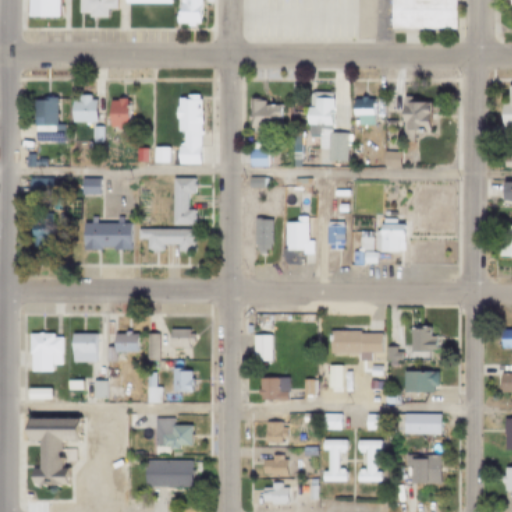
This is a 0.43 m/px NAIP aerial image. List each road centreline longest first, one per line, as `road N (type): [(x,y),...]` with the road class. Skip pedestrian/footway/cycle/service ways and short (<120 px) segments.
road 1 (tertiary): [(467,511),(475,0)]
road 2 (residential): [(511,60),(0,55)]
road 3 (residential): [(2,511),(4,0)]
road 4 (residential): [(0,290),(511,291)]
road 5 (residential): [(224,511),(225,0)]
